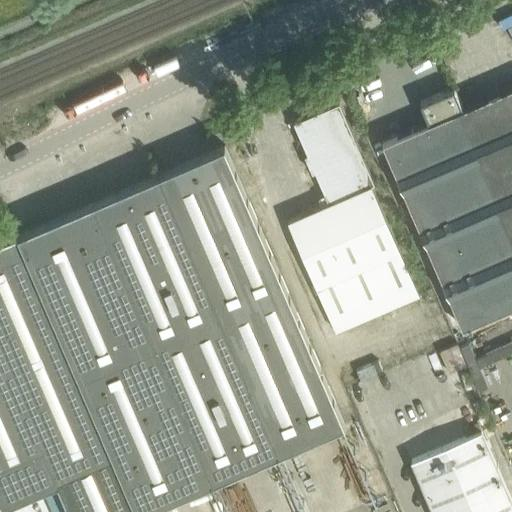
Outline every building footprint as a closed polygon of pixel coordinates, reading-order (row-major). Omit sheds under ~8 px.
[(511,84),(462,105),(454,86),(420,101),(428,120),(382,140),(463,328),(511,307),(511,84)] [(329,201),(288,218),(337,330),(421,294),(374,186),(375,186),(338,101),(294,120),(308,152),(305,153),(312,170),(315,169),(329,201)] [(0,500),(2,504),(42,487),(57,481),(70,511),(139,511),(138,510),(344,422),(226,146),(225,144),(161,171),(160,171),(156,173),(119,189),(94,200),(19,232),(0,240),(0,500)] [(511,339),(472,353),(468,340),(455,344),(464,371),(450,376),(455,392),(488,381),(481,362),(511,351),(511,339)] [(511,511),(511,500),(480,428),(411,458),(433,511),(511,511)]
